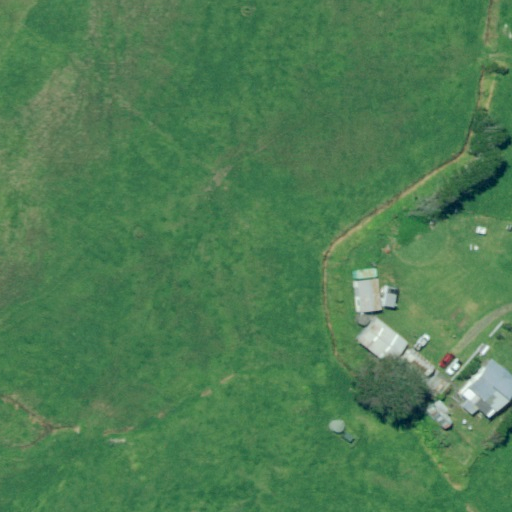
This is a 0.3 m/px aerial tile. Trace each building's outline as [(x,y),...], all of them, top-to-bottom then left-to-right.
[(357,313),(379,311),(383,311),(382,303),(378,303),(375,270),(354,271),(357,313)] [(406,344),(374,319),(356,342),(389,367),(406,344)] [(451,383),(412,348),(397,364),(417,382),(436,399),(451,383)] [(511,388),(511,380),(489,360),(459,395),(466,401),(461,407),(470,415),(475,409),(486,418),(511,388)] [(454,419),(438,402),(427,412),(443,430),(454,419)]
